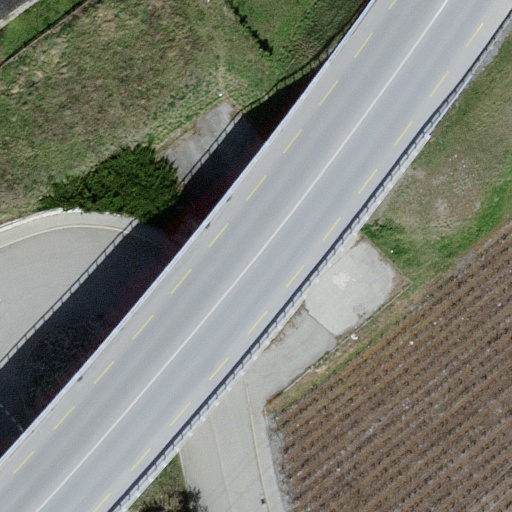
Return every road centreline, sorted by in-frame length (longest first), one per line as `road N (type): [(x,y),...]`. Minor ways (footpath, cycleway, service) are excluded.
road 1 (primary): [(440,0),(302,190),(34,511)]
road 2 (residential): [(0,301),(88,276),(118,277),(160,294),(180,313),(207,373),(237,511)]
